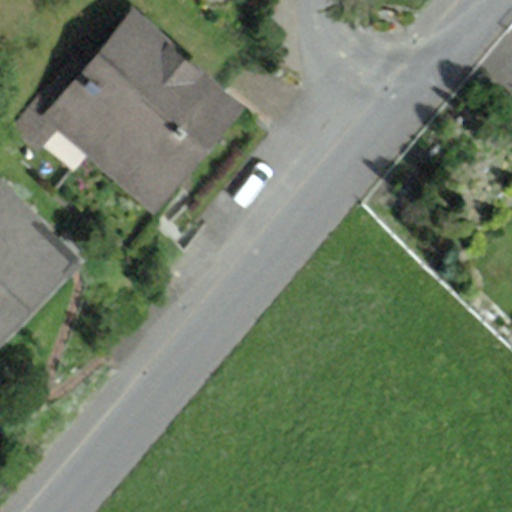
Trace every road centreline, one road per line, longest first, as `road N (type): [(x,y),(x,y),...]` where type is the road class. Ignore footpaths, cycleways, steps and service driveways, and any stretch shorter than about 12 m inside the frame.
road 1 (tertiary): [(392,119),(167,375),(59,511)]
road 2 (tertiary): [(493,0),(392,119)]
road 3 (unclassified): [(392,119),(333,68),(312,0)]
